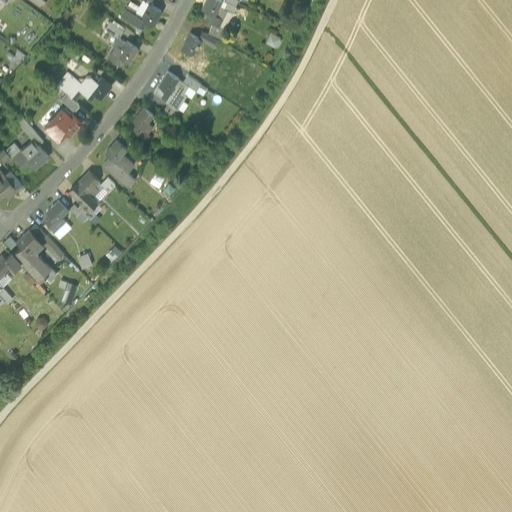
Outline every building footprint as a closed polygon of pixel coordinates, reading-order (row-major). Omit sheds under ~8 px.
[(122,17),(134,24),(142,11),(145,13),(150,4),(142,0),(141,0),(136,10),(131,8),(130,10),(127,9),(122,17)] [(222,1),(220,0),(207,0),(202,10),(208,13),(214,16),(217,9),(221,2),(222,1)] [(145,13),(141,19),(147,22),(152,26),(161,11),(150,5),(150,4),(145,13)] [(214,16),(208,13),(205,19),(213,24),(220,10),(217,9),(214,16)] [(49,10),(44,16),(55,24),(60,18),(49,10)] [(147,22),(141,19),(145,13),(142,11),(134,24),(143,29),(147,22)] [(106,21),(101,28),(116,39),(121,32),(106,21)] [(214,28),(209,35),(217,40),(218,41),(222,33),(214,28)] [(266,42),(278,47),(283,37),(270,31),(266,42)] [(209,35),(205,33),(203,37),(201,40),(213,47),(217,40),(209,35)] [(201,40),(190,34),(181,49),(187,52),(193,55),(196,49),(201,40)] [(217,40),(213,47),(219,50),(223,43),(218,41),(217,40)] [(122,49),(118,55),(123,59),(128,63),(138,49),(127,42),(122,49)] [(123,59),(118,55),(122,49),(119,47),(111,60),(119,65),(123,59)] [(193,55),(187,52),(184,58),(192,63),(194,58),(199,50),(196,49),(193,55)] [(178,79),(167,72),(158,86),(169,93),(178,79)] [(66,73),(57,85),(63,90),(73,79),(66,73)] [(198,82),(187,75),(183,82),(182,82),(187,86),(196,91),(200,84),(198,82)] [(80,84),(73,79),(63,90),(66,93),(74,100),(81,92),(91,100),(96,95),(91,90),(97,82),(91,77),(86,77),(80,84)] [(112,85),(102,77),(97,82),(91,90),(96,95),(101,99),(112,85)] [(186,95),(183,93),(187,86),(182,82),(183,82),(178,79),(169,93),(158,86),(154,92),(168,101),(167,102),(177,109),(186,95)] [(200,84),(196,91),(203,95),(207,88),(200,84)] [(74,100),(66,93),(60,99),(74,112),(77,108),(80,106),(74,100)] [(153,115),(143,107),(132,121),(138,125),(143,129),(147,123),(153,115)] [(61,109),(44,127),(58,140),(66,132),(69,135),(81,122),(71,113),(68,116),(61,109)] [(35,131),(21,115),(15,121),(30,137),(35,131)] [(138,125),(133,131),(140,136),(150,125),(147,123),(143,129),(138,125)] [(35,131),(30,137),(33,140),(37,144),(40,142),(43,139),(35,131)] [(145,131),(140,136),(147,141),(151,136),(145,131)] [(30,137),(18,147),(21,150),(33,140),(30,137)] [(18,147),(15,144),(7,150),(24,169),(30,163),(35,168),(48,156),(37,144),(33,140),(21,150),(18,147)] [(126,149),(117,140),(105,153),(110,157),(103,165),(129,187),(135,180),(128,173),(134,165),(122,154),(126,149)] [(9,156),(4,150),(0,153),(0,157),(3,161),(9,156)] [(89,171),(77,183),(86,192),(87,192),(92,197),(99,190),(94,185),(99,180),(89,171)] [(23,186),(11,172),(5,177),(16,191),(20,188),(23,186)] [(0,197),(4,194),(7,198),(16,191),(5,177),(0,180),(0,197)] [(104,180),(100,185),(107,192),(115,185),(107,177),(104,180)] [(86,192),(77,183),(69,191),(82,203),(89,210),(91,208),(97,202),(92,197),(87,192),(86,192)] [(68,210),(59,201),(46,213),(51,217),(56,222),(61,217),(68,210)] [(80,205),(77,207),(80,210),(89,219),(96,212),(91,208),(89,210),(82,203),(80,205)] [(77,207),(74,204),(71,207),(69,209),(76,215),(80,210),(77,207)] [(61,217),(56,222),(51,217),(46,223),(52,230),(63,219),(61,217)] [(39,240),(29,229),(16,242),(21,247),(26,253),(37,242),(39,240)] [(44,238),(41,241),(58,259),(63,253),(46,235),(44,238)] [(37,242),(26,253),(21,247),(13,254),(37,280),(50,268),(35,252),(41,246),(37,242)] [(113,259),(118,250),(112,246),(107,255),(113,259)] [(20,263),(11,253),(9,256),(5,259),(12,266),(14,269),(20,263)] [(2,255),(0,257),(0,277),(12,266),(5,259),(2,255)] [(65,289),(61,302),(71,306),(78,288),(62,282),(60,288),(65,289)]
